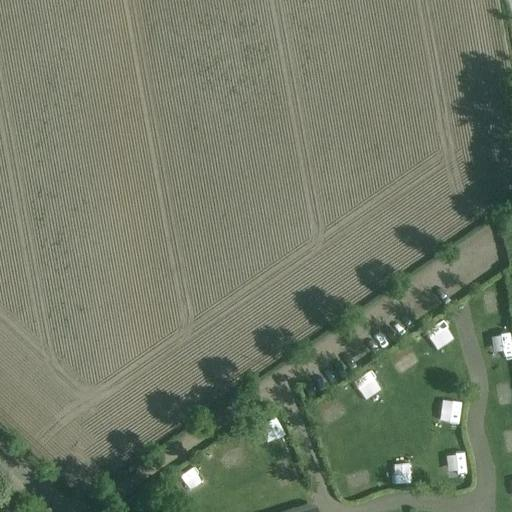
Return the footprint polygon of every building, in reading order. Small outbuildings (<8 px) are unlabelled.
[(259,422),(267,446),(285,439),(277,416),(259,422)] [(233,442),(217,447),(225,468),(240,463),(233,442)] [(456,455),(443,455),(444,476),(457,475),(456,455)] [(279,487),(299,484),(295,462),(276,466),(279,487)] [(175,476),(188,496),(208,484),(195,463),(175,476)]
